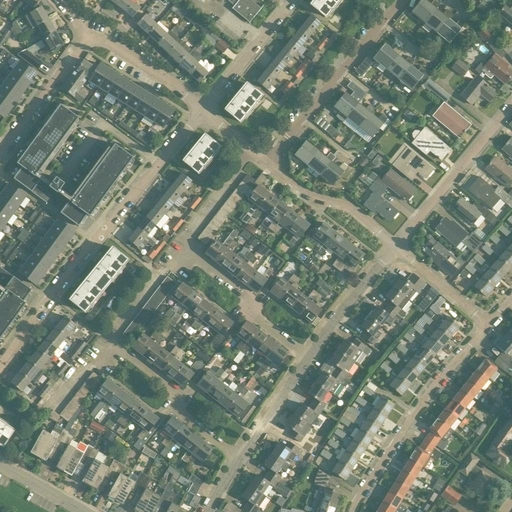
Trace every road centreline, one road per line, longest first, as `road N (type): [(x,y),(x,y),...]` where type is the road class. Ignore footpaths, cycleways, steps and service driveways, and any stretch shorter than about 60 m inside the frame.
road 1 (residential): [(0,367),(202,109)]
road 2 (residential): [(352,511),(428,394),(487,325)]
road 3 (residential): [(396,248),(511,104)]
road 4 (residential): [(235,456),(180,416),(178,388),(117,338)]
road 5 (residential): [(2,468),(51,401),(117,338)]
road 6 (residential): [(305,354),(252,314),(250,299),(183,250)]
road 7 (residential): [(396,248),(343,202),(316,200),(266,164)]
road 8 (residential): [(85,37),(0,153)]
road 9 (residential): [(202,109),(293,0)]
road 10 (residential): [(305,354),(396,248)]
road 11 (residential): [(202,109),(85,37)]
road 12 (residential): [(235,456),(305,354)]
